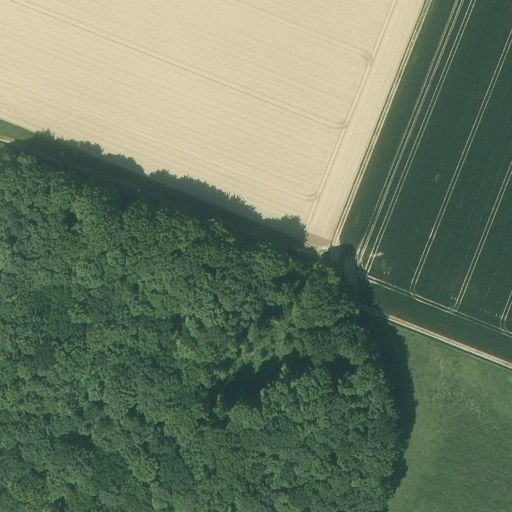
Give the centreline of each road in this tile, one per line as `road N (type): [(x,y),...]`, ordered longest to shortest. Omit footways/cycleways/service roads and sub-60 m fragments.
road 1 (track): [(0,142),(297,253),(331,257)]
road 2 (track): [(91,511),(297,253)]
road 3 (track): [(432,0),(331,257)]
road 4 (track): [(347,299),(388,414),(355,511)]
road 5 (track): [(331,257),(347,299),(511,365)]
